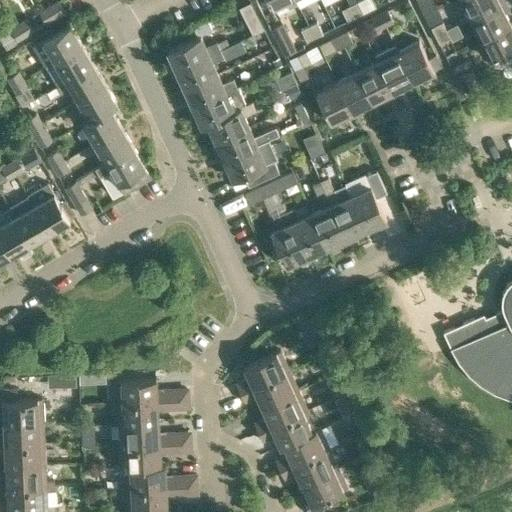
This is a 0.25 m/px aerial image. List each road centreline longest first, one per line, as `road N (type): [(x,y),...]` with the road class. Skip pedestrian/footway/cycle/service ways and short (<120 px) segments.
road 1 (residential): [(252,305),(276,309),(430,236),(439,216),(440,157),(511,119)]
road 2 (residential): [(0,301),(192,188)]
road 3 (residential): [(192,188),(125,26)]
road 4 (residential): [(208,437),(207,370),(252,305)]
road 5 (residential): [(252,305),(192,188)]
